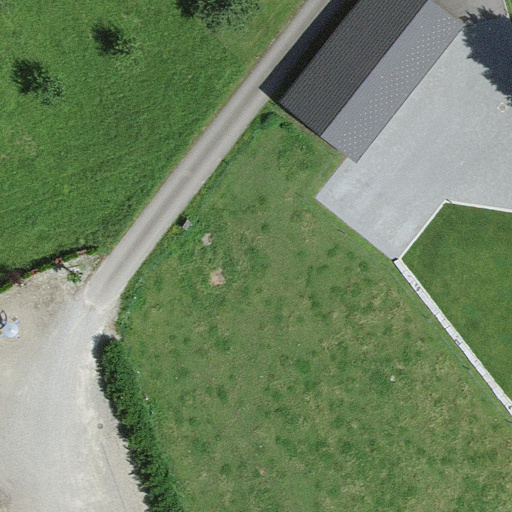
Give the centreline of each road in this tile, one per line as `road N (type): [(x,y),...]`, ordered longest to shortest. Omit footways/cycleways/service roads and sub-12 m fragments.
road 1 (residential): [(71,341),(328,0)]
road 2 (unknown): [(71,341),(99,454),(130,511)]
